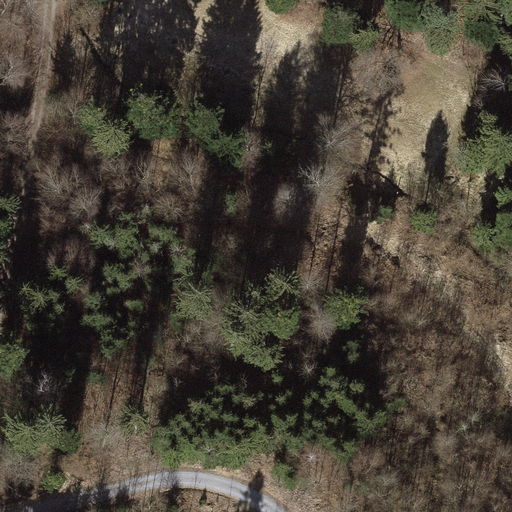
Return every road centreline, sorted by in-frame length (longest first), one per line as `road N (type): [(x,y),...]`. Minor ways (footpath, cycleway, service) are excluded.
road 1 (track): [(47,53),(132,142),(340,216),(403,258),(436,291),(511,400)]
road 2 (track): [(50,0),(22,202),(0,296)]
road 3 (track): [(269,511),(224,486),(193,480),(44,511)]
road 4 (track): [(327,0),(511,113)]
